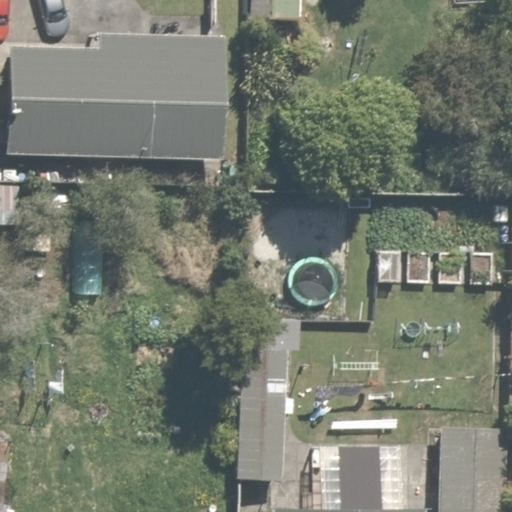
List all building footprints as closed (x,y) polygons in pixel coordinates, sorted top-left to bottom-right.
[(251,0),(251,17),(307,18),(307,0),(251,0)] [(102,52),(12,51),(10,161),(231,164),(232,38),(102,37),(102,52)] [(473,511),(478,428),(438,426),(434,511),(473,511)] [(166,511),(167,461),(82,460),(80,511),(166,511)] [(381,511),(382,498),(338,496),(337,511),(381,511)]
